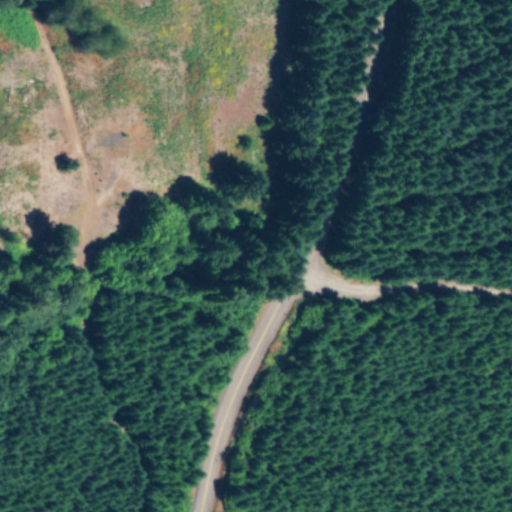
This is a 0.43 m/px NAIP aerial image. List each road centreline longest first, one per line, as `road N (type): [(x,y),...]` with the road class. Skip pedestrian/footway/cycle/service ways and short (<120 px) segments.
road 1 (residential): [(247,511),(334,305),(346,216),(405,0)]
road 2 (residential): [(97,511),(91,403),(39,94),(9,0)]
road 3 (residential): [(334,305),(511,325)]
